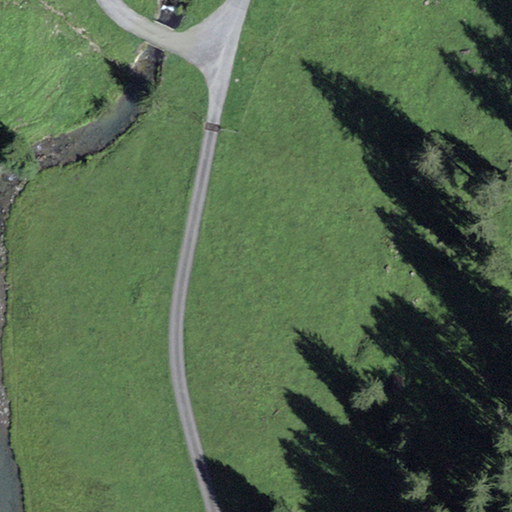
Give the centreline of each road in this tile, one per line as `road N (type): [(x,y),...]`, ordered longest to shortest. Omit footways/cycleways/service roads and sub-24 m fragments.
road 1 (unclassified): [(245,0),(224,58),(175,321),(180,396),(214,511)]
road 2 (track): [(224,58),(134,30),(104,0)]
